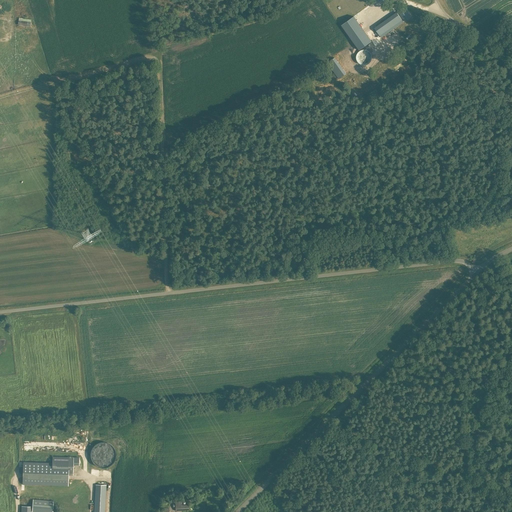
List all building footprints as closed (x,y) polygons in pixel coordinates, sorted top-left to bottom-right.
[(403,7),(402,7),(397,11),(404,21),(410,17),(403,7)] [(375,29),(379,35),(380,36),(402,20),(397,12),(374,28),(375,29)] [(342,26),(359,50),(372,41),(354,17),(354,16),(341,25),(342,26)] [(328,62),(338,79),(345,75),(335,58),(328,62)] [(23,462),(23,478),(68,480),(68,475),(73,475),(74,457),(52,456),(52,463),(23,462)] [(104,511),(106,485),(96,484),(94,511),(104,511)] [(46,500),(46,499),(24,497),(24,506),(22,506),(21,511),(30,511),(31,511),(45,511),(47,511),(53,511),(54,501),(46,500)]
